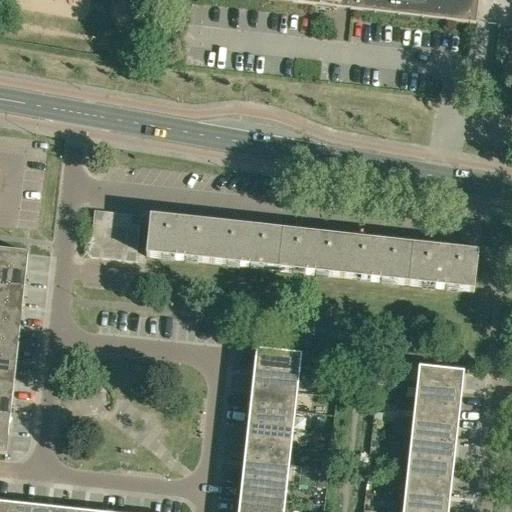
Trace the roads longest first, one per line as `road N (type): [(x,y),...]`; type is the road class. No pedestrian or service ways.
road 1 (tertiary): [(511,189),(80,113)]
road 2 (residential): [(475,237),(72,188)]
road 3 (residential): [(206,497),(220,360),(54,342)]
road 4 (residential): [(206,497),(39,479)]
road 5 (residential): [(54,342),(72,188)]
road 6 (residential): [(39,479),(54,342)]
road 7 (residential): [(511,388),(497,388),(484,511)]
